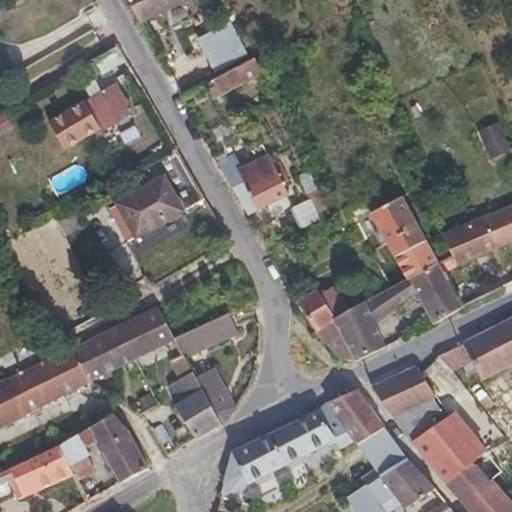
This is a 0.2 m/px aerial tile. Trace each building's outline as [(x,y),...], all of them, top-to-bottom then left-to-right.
[(193,0),(192,0),(124,0),(139,26),(193,0)] [(92,63),(100,77),(126,64),(118,50),(92,63)] [(237,72),(215,83),(221,97),(244,85),(237,72)] [(116,87),(66,115),(80,140),(129,113),(116,87)] [(497,124),(479,131),(490,158),(508,151),(497,124)] [(225,178),(247,217),(287,197),(268,158),(225,178)] [(123,223),(115,228),(125,248),(181,219),(164,185),(116,210),(123,223)] [(372,220),(395,264),(426,247),(403,204),(372,220)] [(458,271),(511,247),(511,212),(442,241),(453,262),(458,271)] [(79,224),(67,230),(76,248),(88,243),(79,224)] [(395,264),(406,286),(438,270),(426,247),(395,264)] [(386,296),(400,315),(421,304),(434,330),(463,314),(438,270),(406,286),(386,296)] [(358,365),(333,324),(320,300),(315,291),(296,305),(316,337),(342,362),(358,365)] [(333,292),(320,300),(333,324),(347,317),(333,292)] [(374,329),(400,315),(386,296),(358,311),(352,314),(347,317),(333,324),(358,365),(386,352),(374,329)] [(349,308),(352,314),(358,311),(354,306),(349,308)] [(117,327),(133,360),(171,344),(174,343),(157,307),(117,327)] [(175,342),(185,362),(239,336),(229,315),(175,342)] [(511,366),(511,324),(438,360),(450,375),(472,365),(479,383),(511,366)] [(88,380),(133,360),(117,327),(71,348),(88,380)] [(174,343),(171,344),(178,359),(173,362),(181,380),(173,385),(183,404),(202,395),(195,381),(185,362),(175,342),(174,343)] [(0,382),(0,419),(43,398),(88,380),(71,348),(54,357),(0,382)] [(398,427),(431,402),(418,370),(373,391),(398,427)] [(215,372),(195,381),(202,395),(183,404),(176,409),(194,443),(228,423),(235,412),(215,372)] [(384,431),(357,394),(329,405),(330,410),(318,416),(336,445),(348,439),(354,447),(356,449),(384,431)] [(463,505),(489,483),(498,476),(436,398),(431,402),(398,427),(463,505)] [(66,468),(86,458),(83,448),(97,442),(118,486),(146,471),(128,432),(110,414),(53,442),(66,468)] [(272,437),(286,469),(336,445),(318,416),(272,437)] [(384,431),(356,449),(379,483),(409,464),(384,431)] [(220,500),(286,469),(272,437),(233,456),(220,500)] [(348,439),(336,445),(342,454),(354,447),(348,439)] [(18,490),(66,468),(53,442),(6,465),(18,490)] [(366,490),(375,503),(388,495),(405,511),(407,511),(434,492),(409,464),(379,483),(366,490)] [(6,465),(0,467),(0,480),(5,478),(12,493),(18,490),(6,465)] [(511,511),(489,483),(463,505),(469,511),(511,511)] [(380,511),(375,503),(366,490),(348,501),(355,511),(380,511)]
